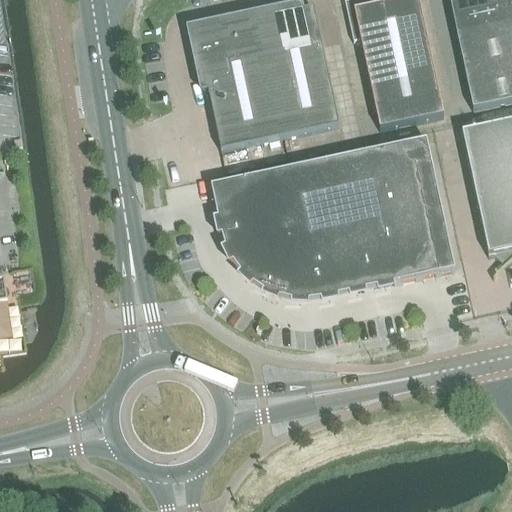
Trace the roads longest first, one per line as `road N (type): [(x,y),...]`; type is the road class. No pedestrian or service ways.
road 1 (tertiary): [(149,365),(90,0)]
road 2 (unclassified): [(223,411),(511,357)]
